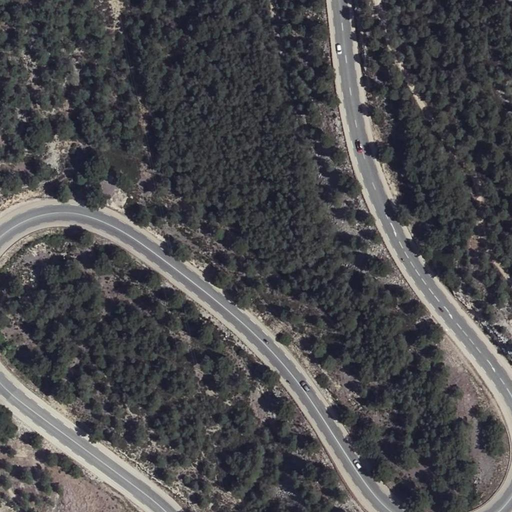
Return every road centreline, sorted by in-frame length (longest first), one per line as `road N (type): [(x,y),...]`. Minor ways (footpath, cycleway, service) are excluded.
road 1 (secondary): [(0,237),(37,216),(77,214),(156,254),(270,351),(389,511)]
road 2 (secondary): [(511,397),(414,269),(379,197),(357,126),(340,0)]
road 3 (track): [(511,286),(485,239),(473,187),(389,48),(378,0)]
road 4 (secondary): [(165,511),(0,382)]
